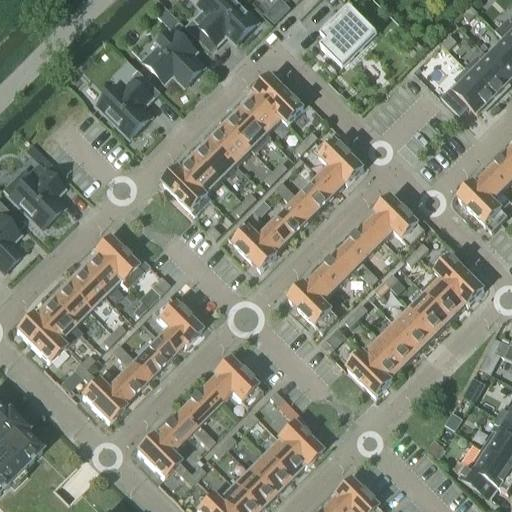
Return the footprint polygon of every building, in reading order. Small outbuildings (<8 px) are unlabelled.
[(193,24),(186,32),(210,56),(217,49),(227,39),(236,49),(258,27),(230,0),(209,0),(199,10),(202,14),(203,15),(193,24)] [(339,0),(323,0),(331,8),(339,0)] [(471,10),(462,19),(469,25),(477,17),(471,10)] [(350,11),(321,40),(326,45),(321,51),(325,55),(343,72),(364,51),(377,38),(372,33),(357,18),(350,11)] [(495,35),(502,43),(503,42),(511,51),(511,24),(511,25),(508,23),(495,35)] [(196,56),(175,35),(171,39),(169,38),(158,50),(159,51),(144,66),(165,87),(174,79),(185,91),(204,72),(192,61),(196,56)] [(450,40),(442,48),(448,55),(457,46),(450,40)] [(484,58),(511,85),(511,84),(511,51),(503,42),(502,43),(491,53),(493,56),(489,60),(486,56),(484,58)] [(465,72),(496,103),(507,93),(505,92),(511,85),(484,58),(480,62),(478,60),(465,72)] [(486,114),(496,103),(465,72),(453,84),(456,86),(440,102),(459,121),(469,111),(477,120),(485,112),(486,114)] [(108,100),(98,111),(130,143),(151,122),(142,112),(159,95),(140,77),(130,87),(123,94),(119,90),(108,100)] [(256,97),(288,130),(304,114),(272,81),(256,97)] [(288,130),(256,97),(255,98),(256,99),(242,114),(267,139),(282,125),(288,130)] [(267,139),(242,114),(227,129),(256,158),(271,143),(267,139)] [(255,159),(256,158),(227,129),(211,144),(237,170),(252,155),(255,159)] [(317,143),(312,137),(304,146),(309,151),(317,143)] [(321,163),(325,167),(341,151),(337,147),(330,141),(324,146),(331,153),(321,163)] [(197,160),(222,185),(237,170),(211,144),(196,159),(197,160)] [(309,151),(304,146),(296,154),(301,159),(309,151)] [(324,146),(314,156),(321,163),(331,153),(324,146)] [(346,189),(347,190),(364,174),(341,151),(325,167),(329,172),(320,182),(336,198),(346,189)] [(497,168),(486,180),(502,196),(511,186),(511,154),(497,168)] [(180,173),(179,173),(211,205),(212,204),(209,202),(224,187),(222,185),(196,159),(181,174),(180,173)] [(44,162),(37,169),(48,178),(54,172),(44,162)] [(287,173),(282,168),(273,177),(278,182),(287,173)] [(13,185),(2,195),(42,234),(63,213),(53,203),(63,193),(48,178),(37,169),(28,178),(27,177),(24,174),(13,185)] [(195,221),(211,205),(179,173),(163,189),(195,221)] [(273,177),(265,184),(271,190),(278,182),(273,177)] [(502,196),(486,180),(478,188),(476,187),(459,203),(481,226),(497,210),(493,205),(502,196)] [(311,224),(336,198),(320,182),(298,203),(291,195),(284,202),(291,210),(294,207),(311,224)] [(276,194),(284,202),(291,195),(282,187),(276,194)] [(256,204),(251,199),(243,207),(248,212),(256,204)] [(415,225),(392,202),(376,219),(377,220),(367,230),(384,246),(393,237),(398,241),(415,225)] [(243,207),(235,215),(240,220),(248,212),(243,207)] [(294,207),(291,210),(277,224),(269,233),(285,249),(311,224),(294,207)] [(501,214),(497,210),(481,226),(492,237),(498,232),(490,224),(501,214)] [(498,232),(508,222),(501,214),(490,224),(498,232)] [(0,275),(3,279),(22,260),(13,251),(23,241),(17,235),(23,229),(8,215),(0,222),(0,275)] [(415,225),(398,241),(402,245),(413,235),(420,242),(425,236),(418,229),(419,229),(415,225)] [(250,234),(243,227),(233,237),(240,244),(250,234)] [(384,246),(367,230),(342,254),(359,271),(356,274),(364,282),(370,276),(362,268),(384,246)] [(221,239),(213,231),(208,236),(216,244),(221,239)] [(250,233),(250,234),(240,244),(233,237),(228,243),(234,250),(238,254),(255,238),(250,233)] [(255,238),(238,254),(260,277),(277,260),(276,259),(285,249),(269,233),(259,242),(255,238)] [(413,235),(402,245),(409,252),(420,242),(413,235)] [(93,259),(127,293),(143,277),(109,243),(93,259)] [(429,254),(423,248),(415,257),(420,262),(429,254)] [(359,271),(342,254),(316,280),(333,297),(356,274),(359,271)] [(415,257),(406,265),(412,271),(420,262),(415,257)] [(126,294),(127,293),(93,259),(93,260),(94,261),(79,276),(105,301),(119,287),(126,294)] [(452,262),(436,278),(468,310),(484,295),(452,262)] [(89,316),(105,301),(79,276),(64,291),(89,316)] [(370,276),(364,282),(372,290),(378,284),(370,276)] [(468,310),(436,278),(435,278),(436,279),(421,294),(452,324),(466,310),(468,311),(468,310)] [(398,285),(393,279),(385,287),(390,293),(398,285)] [(333,297),(316,280),(307,290),(306,289),(289,305),(312,328),(328,311),(323,307),(333,297)] [(161,282),(151,292),(159,300),(169,290),(161,282)] [(385,287),(376,296),(381,301),(390,293),(385,287)] [(74,332),(89,316),(64,291),(49,306),(74,332)] [(139,304),(147,312),(159,300),(151,292),(139,304)] [(452,324),(421,294),(421,295),(425,299),(411,314),(436,340),(452,324)] [(169,315),(159,325),(158,326),(162,330),(179,313),(175,309),(174,309),(168,303),(162,308),(169,315)] [(66,354),(81,339),(74,332),(49,306),(34,321),(33,319),(32,320),(66,354)] [(141,308),(133,316),(138,321),(147,313),(141,308)] [(162,308),(152,319),(159,325),(169,315),(162,308)] [(367,315),(362,310),(354,318),(359,324),(367,315)] [(332,315),(328,311),(312,328),(315,332),(316,331),(323,338),(328,333),(321,326),(332,316),(332,315)] [(201,336),(179,313),(162,330),(167,334),(157,344),(174,360),(183,351),(185,352),(201,336)] [(436,340),(411,314),(395,329),(421,355),(436,340)] [(338,322),(332,316),(321,326),(328,333),(338,322)] [(354,318),(346,326),(351,331),(359,324),(354,318)] [(65,355),(66,354),(32,320),(16,336),(48,368),(63,353),(65,355)] [(125,335),(119,329),(111,338),(116,343),(125,335)] [(421,355),(395,329),(380,344),(406,370),(421,355)] [(102,346),(108,352),(116,343),(111,338),(102,346)] [(127,358),(120,365),(128,373),(132,369),(149,385),(174,360),(157,344),(135,366),(127,358)] [(406,370),(380,344),(366,359),(364,358),(392,387),(392,386),(391,385),(406,370)] [(327,345),(322,350),(330,358),(334,353),(327,345)] [(501,346),(495,358),(504,362),(510,350),(501,346)] [(127,358),(119,350),(112,357),(120,365),(127,358)] [(392,387),(364,358),(348,374),(376,403),(392,387)] [(94,366),(89,360),(80,368),(86,374),(94,366)] [(214,382),(205,391),(222,408),(231,399),(236,403),(252,387),(230,364),(213,381),(214,382)] [(74,374),(83,383),(89,377),(86,374),(80,368),(74,374)] [(149,385),(132,369),(128,373),(107,394),(123,411),(149,385)] [(125,412),(123,411),(107,394),(98,385),(98,386),(89,377),(83,383),(92,392),(81,402),(108,428),(125,412)] [(257,404),(263,398),(256,391),(252,387),(236,403),(240,407),(250,397),(257,404)] [(205,391),(180,417),(196,433),(192,437),(200,445),(207,439),(199,431),(222,408),(205,391)] [(478,402),(465,395),(462,400),(475,408),(478,402)] [(250,397),(240,407),(247,414),(257,404),(250,397)] [(269,402),(277,410),(282,405),(275,397),(269,402)] [(507,411),(500,423),(511,430),(511,403),(507,412),(507,411)] [(4,420),(0,415),(0,497),(9,488),(7,485),(19,474),(21,476),(41,457),(24,440),(27,437),(7,418),(4,420)] [(196,433),(180,417),(154,442),(171,458),(192,437),(196,433)] [(252,419),(244,428),(249,433),(257,424),(252,419)] [(494,435),(482,453),(511,473),(511,430),(500,423),(493,435),(494,435)] [(277,443),(277,444),(305,471),(321,456),(293,427),(277,443)] [(207,439),(200,445),(208,454),(215,447),(207,439)] [(182,482),(188,477),(179,468),(180,467),(171,458),(154,442),(153,440),(137,457),(163,484),(173,474),(182,482)] [(235,447),(230,441),(222,450),(227,455),(235,447)] [(278,446),(264,461),(289,486),(304,472),(305,473),(306,472),(305,471),(277,444),(277,445),(278,446)] [(222,450),(213,458),(219,463),(227,455),(222,450)] [(508,499),(511,492),(511,473),(482,453),(470,471),(469,471),(460,483),(485,501),(493,489),(501,494),(508,499)] [(289,486),(264,461),(248,476),(274,501),(289,486)] [(205,477),(199,471),(191,480),(197,485),(205,477)] [(263,511),(274,501),(248,476),(233,491),(253,511),(263,511)] [(191,491),(197,485),(191,480),(188,477),(182,482),(191,491)] [(367,511),(372,507),(350,485),(333,501),(334,503),(325,511),(367,511)] [(253,511),(233,491),(218,506),(213,500),(212,501),(223,511),(253,511)] [(223,511),(212,501),(200,511),(223,511)]
